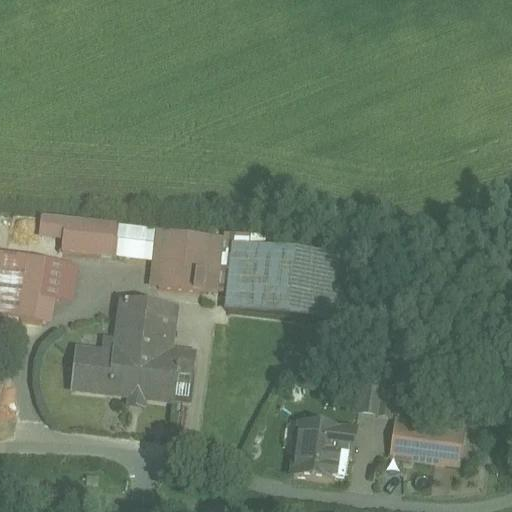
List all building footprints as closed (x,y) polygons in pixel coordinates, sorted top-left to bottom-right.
[(90,227),(57,224),(55,253),(88,257),(88,249),(90,227)] [(145,233),(90,227),(88,249),(138,255),(142,255),(145,233)] [(222,240),(145,231),(145,233),(142,255),(138,255),(132,307),(158,311),(150,371),(176,375),(194,377),(208,270),(219,272),(221,253),(222,240)] [(251,236),(222,235),(222,240),(221,253),(257,254),(251,236)] [(87,269),(28,264),(26,285),(69,289),(85,291),(87,269)] [(69,289),(26,285),(19,324),(39,327),(44,304),(56,305),(56,300),(68,302),(69,289)] [(123,306),(115,361),(78,358),(75,384),(106,387),(110,390),(111,393),(110,399),(172,407),(176,375),(150,371),(158,311),(132,307),(123,306)] [(421,432),(396,428),(392,456),(416,460),(418,448),(421,432)] [(339,435),(300,429),(293,482),(332,487),(339,435)] [(447,452),(418,448),(416,460),(415,465),(445,469),(447,452)]
